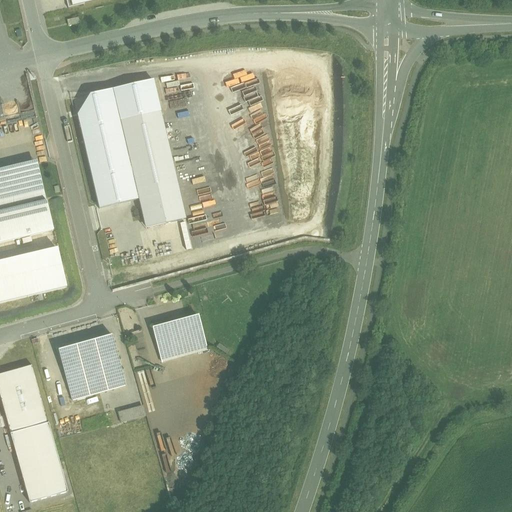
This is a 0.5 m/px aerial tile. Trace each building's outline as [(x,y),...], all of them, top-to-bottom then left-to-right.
[(68,0),(70,9),(107,0),(68,0)] [(161,113),(121,122),(145,229),(186,220),(161,113)] [(37,162),(0,170),(0,244),(53,232),(37,162)] [(58,249),(0,262),(0,303),(67,288),(58,249)] [(198,317),(153,329),(162,363),(207,351),(198,317)] [(112,336),(58,351),(72,401),(126,386),(112,336)] [(0,375),(0,397),(30,503),(67,493),(31,367),(0,375)] [(121,424),(146,416),(142,406),(117,413),(121,424)]
